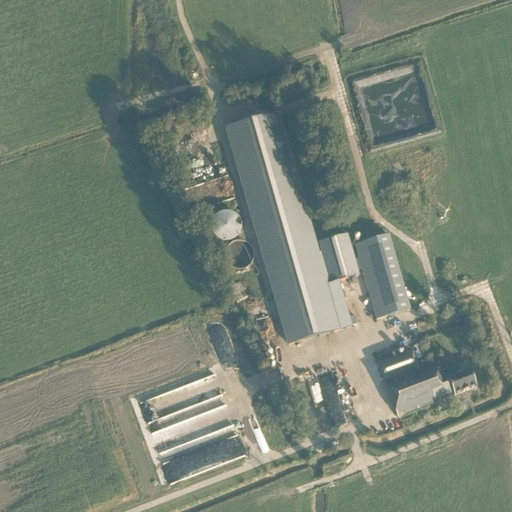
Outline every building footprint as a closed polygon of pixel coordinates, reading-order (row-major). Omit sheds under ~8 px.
[(277,115),(227,129),(289,346),(338,332),(277,115)] [(236,212),(232,211),(227,211),(222,212),(218,215),(216,219),(214,224),(215,228),(216,233),(219,237),(224,239),(228,240),(233,240),(237,238),(240,235),(243,231),(244,227),(244,223),(242,218),(240,215),(236,212)] [(353,259),(347,236),(319,244),(330,285),(358,277),(355,264),(353,259)] [(359,263),(376,321),(409,312),(388,237),(354,246),(357,258),(353,259),(355,264),(359,263)] [(444,381),(437,363),(418,371),(411,353),(385,364),(383,357),(374,361),(397,418),(435,403),(434,400),(450,394),(444,381)] [(470,371),(444,381),(450,394),(453,393),(454,396),(476,388),(470,371)] [(281,410),(299,407),(295,381),(281,383),(283,399),(279,399),(281,410)] [(326,393),(334,425),(347,422),(339,389),(326,393)]
